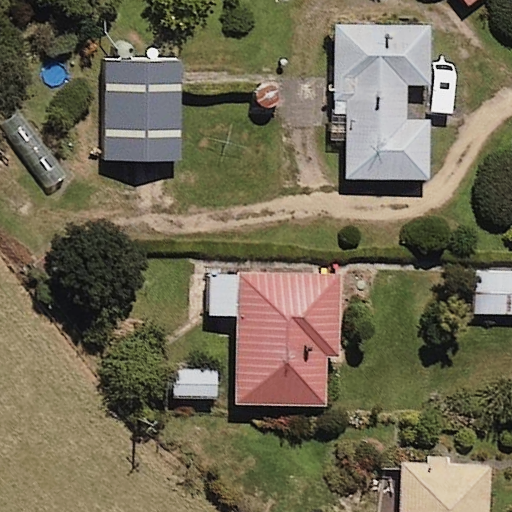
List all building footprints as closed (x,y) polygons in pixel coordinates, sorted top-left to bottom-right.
[(426,25),(333,24),(332,125),(344,126),(344,176),(425,177),(426,119),(401,119),(402,81),(426,82),(426,25)] [(177,61),(102,60),(102,158),(177,158),(177,61)] [(0,171),(15,159),(0,139),(0,171)] [(511,267),(471,268),(471,313),(511,311),(511,267)] [(335,273),(205,272),(205,312),(235,313),(234,402),(322,403),(322,355),(335,355),(335,273)] [(214,369),(171,368),(170,395),(213,396),(214,369)] [(484,511),(486,464),(398,463),(397,511),(484,511)]
